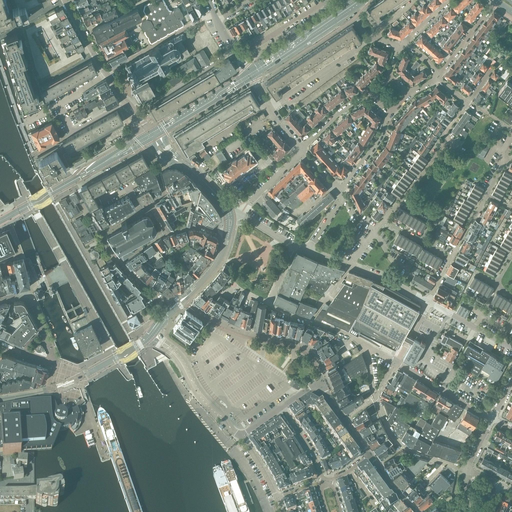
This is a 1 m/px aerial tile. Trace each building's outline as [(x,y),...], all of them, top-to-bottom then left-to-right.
[(0,0),(0,26),(12,22),(10,15),(8,16),(7,15),(11,14),(10,11),(8,12),(5,5),(6,5),(4,0),(0,0)] [(28,15),(27,14),(51,3),(58,0),(9,0),(13,9),(12,9),(16,19),(28,15)] [(179,8),(177,7),(173,10),(173,11),(172,10),(170,11),(168,8),(167,7),(167,6),(166,4),(165,4),(165,3),(163,0),(156,0),(156,1),(154,1),(150,3),(149,2),(144,5),(143,10),(146,16),(148,16),(147,19),(146,19),(141,21),(140,26),(143,30),(145,31),(144,33),(146,37),(148,37),(148,39),(150,43),(152,43),(157,41),(157,40),(158,40),(161,39),(161,38),(162,38),(167,35),(167,34),(168,33),(169,34),(175,31),(175,30),(176,30),(178,29),(178,28),(179,28),(183,26),(184,24),(181,19),(183,18),(183,16),(179,8)] [(282,0),(278,0),(277,1),(281,8),(283,11),(285,10),(283,7),(286,5),(282,0)] [(290,0),(282,0),(286,5),(290,13),(293,11),(289,3),(291,2),(290,0)] [(388,12),(407,0),(378,0),(364,9),(373,24),(378,21),(383,18),(381,15),(387,11),(388,12)] [(437,7),(431,0),(429,2),(430,2),(428,5),(433,11),(437,7)] [(461,0),(459,0),(456,3),(462,9),(466,5),(461,0)] [(478,0),(475,4),(481,9),(485,5),(478,0)] [(80,12),(81,12),(94,6),(97,4),(96,1),(78,8),(80,12)] [(205,13),(198,1),(192,4),(199,16),(200,16),(201,16),(203,15),(203,14),(205,13)] [(277,1),(271,4),(275,11),(280,19),(282,17),(278,10),(281,8),(277,1)] [(462,9),(456,3),(452,7),(458,13),(462,9)] [(110,19),(104,6),(103,7),(102,4),(100,6),(102,10),(103,9),(104,12),(102,14),(105,21),(110,19)] [(111,9),(108,4),(108,5),(105,6),(104,6),(110,19),(114,17),(111,9)] [(271,4),(266,7),(270,14),(275,22),(277,21),(272,13),(275,11),(271,4)] [(475,4),(471,9),(478,14),(481,9),(475,4)] [(190,5),(186,8),(187,11),(192,21),(197,18),(190,5)] [(424,5),(421,7),(428,15),(432,11),(427,6),(426,7),(424,5)] [(82,16),(87,14),(89,13),(88,10),(89,11),(95,8),(94,6),(81,12),(82,16)] [(58,15),(49,20),(49,19),(48,17),(47,18),(44,14),(21,27),(26,46),(31,70),(33,73),(32,74),(32,73),(32,74),(38,85),(84,60),(79,51),(84,48),(62,7),(55,11),(58,15)] [(116,7),(111,9),(114,17),(119,14),(116,7)] [(266,7),(261,10),(265,17),(270,25),(272,24),(268,16),(270,14),(266,7)] [(421,12),(419,13),(425,19),(428,15),(421,7),(419,10),(421,12)] [(96,37),(98,40),(107,36),(107,35),(109,34),(109,35),(115,32),(114,31),(141,18),(137,8),(92,29),(96,37)] [(452,8),(447,11),(453,17),(457,14),(452,8)] [(471,9),(468,13),(474,18),(478,14),(471,9)] [(256,13),(260,20),(265,28),(267,26),(263,19),(265,17),(261,10),(256,13)] [(453,17),(447,11),(443,15),(449,21),(453,17)] [(494,11),(491,15),(500,22),(502,20),(499,18),(501,16),(494,11)] [(99,12),(92,15),(95,22),(98,21),(102,19),(99,12)] [(416,12),(413,15),(420,22),(425,19),(419,13),(418,14),(416,12)] [(255,23),(260,20),(256,13),(251,16),(255,23)] [(474,18),(468,13),(465,18),(471,23),(474,18)] [(95,22),(92,15),(86,18),(83,19),(87,25),(90,24),(95,22)] [(420,22),(413,15),(410,17),(412,19),(411,21),(416,26),(420,22)] [(491,15),(487,19),(494,24),(496,22),(499,25),(500,22),(491,15)] [(253,26),(257,33),(259,31),(255,23),(251,16),(245,19),(251,28),(253,26)] [(442,16),(438,20),(444,26),(448,22),(442,16)] [(487,19),(484,23),(494,30),(495,28),(493,26),(494,24),(487,19)] [(244,20),(239,23),(243,30),(246,28),(249,34),(252,33),(244,20)] [(438,20),(434,23),(440,30),(442,29),(441,28),(444,26),(438,20)] [(388,35),(401,40),(415,27),(410,21),(399,30),(390,28),(388,35)] [(457,21),(455,24),(465,31),(468,27),(461,21),(459,23),(457,21)] [(239,23),(234,26),(238,33),(243,30),(239,23)] [(434,23),(430,27),(436,33),(438,31),(439,32),(440,30),(434,23)] [(484,23),(481,28),(488,33),(490,30),(492,32),(494,30),(484,23)] [(456,28),(455,30),(462,35),(465,31),(455,24),(454,25),(456,28)] [(238,33),(234,26),(228,29),(233,36),(238,33)] [(295,26),(286,32),(288,36),(298,30),(295,26)] [(292,85),(364,42),(355,27),(267,80),(277,97),(283,93),(280,87),(290,81),(292,85)] [(436,33),(430,27),(426,31),(431,37),(436,33)] [(125,39),(123,37),(128,34),(124,28),(120,30),(119,30),(120,31),(115,33),(98,42),(101,48),(103,52),(106,57),(120,50),(121,50),(125,48),(125,47),(128,46),(133,43),(130,37),(125,39)] [(481,28),(478,32),(487,39),(488,37),(486,35),(488,33),(481,28)] [(452,34),(451,34),(458,39),(462,35),(455,30),(453,32),(451,29),(449,32),(452,34)] [(450,36),(448,38),(455,44),(458,39),(451,34),(448,32),(447,34),(450,36)] [(478,32),(475,36),(481,41),(483,39),(485,41),(487,39),(478,32)] [(184,37),(185,36),(183,33),(182,33),(170,40),(169,40),(167,41),(166,41),(167,42),(163,44),(162,43),(162,44),(158,46),(157,46),(157,47),(149,51),(148,51),(148,52),(145,54),(144,54),(144,55),(140,57),(139,56),(139,57),(135,59),(134,59),(135,60),(130,62),(130,61),(130,62),(126,64),(125,64),(126,65),(125,65),(126,65),(125,67),(126,69),(128,70),(127,70),(127,72),(127,73),(126,73),(126,74),(129,78),(130,78),(131,79),(132,79),(133,79),(136,83),(139,82),(140,84),(132,88),(131,91),(132,93),(135,94),(139,101),(145,97),(147,101),(152,99),(151,98),(156,96),(154,92),(152,89),(155,87),(152,82),(149,83),(147,80),(172,66),(174,65),(185,58),(186,58),(185,58),(184,56),(189,54),(189,53),(190,53),(189,53),(186,48),(186,47),(185,48),(184,47),(186,46),(185,43),(183,44),(181,40),(185,38),(184,37)] [(3,39),(9,59),(10,62),(10,63),(10,62),(16,79),(14,80),(20,97),(19,97),(19,98),(23,109),(25,108),(37,104),(38,103),(36,98),(37,98),(36,97),(38,97),(37,94),(36,90),(34,91),(34,92),(33,93),(27,76),(28,75),(28,74),(28,75),(26,69),(24,64),(25,63),(19,46),(20,46),(21,47),(23,46),(22,42),(21,39),(19,40),(17,34),(15,35),(4,38),(4,39),(3,39)] [(416,42),(420,46),(427,39),(422,35),(416,42)] [(473,38),(471,40),(481,47),(482,45),(480,43),(481,41),(475,36),(474,36),(472,37),(473,38)] [(444,38),(442,40),(452,48),(455,44),(448,38),(447,41),(444,38)] [(424,47),(426,49),(431,43),(427,39),(420,46),(423,48),(424,47)] [(452,48),(442,40),(441,42),(444,45),(442,47),(449,52),(452,48)] [(471,40),(468,44),(475,50),(476,49),(478,50),(481,47),(471,40)] [(426,49),(431,54),(436,47),(431,43),(426,49)] [(468,44),(465,49),(474,56),(475,54),(473,52),(475,50),(468,44)] [(372,45),(370,46),(369,49),(368,51),(368,52),(368,53),(377,56),(378,55),(380,55),(378,62),(380,64),(384,66),(389,52),(372,45)] [(432,56),(435,59),(441,52),(439,51),(441,49),(442,48),(438,45),(436,47),(431,54),(433,56),(432,56)] [(461,52),(462,53),(468,58),(470,56),(472,58),(474,56),(465,49),(463,50),(461,52)] [(107,59),(110,65),(111,65),(112,66),(128,57),(124,50),(107,59)] [(177,67),(180,73),(182,75),(183,74),(184,75),(191,71),(191,69),(193,68),(195,72),(203,67),(210,62),(203,50),(193,55),(194,57),(177,67)] [(441,52),(435,59),(439,63),(445,56),(441,52)] [(462,53),(459,57),(468,64),(469,62),(467,60),(468,58),(462,53)] [(362,54),(359,56),(365,64),(368,62),(362,54)] [(403,54),(401,62),(406,64),(408,61),(409,61),(410,57),(403,54)] [(481,58),(475,68),(478,70),(479,68),(485,72),(488,66),(483,63),(487,58),(484,56),(482,59),(481,58)] [(459,57),(455,61),(462,66),(464,64),(466,66),(468,64),(459,57)] [(155,117),(238,73),(230,58),(219,63),(221,68),(214,71),(213,70),(161,97),(163,100),(150,107),(155,117)] [(88,63),(39,90),(45,100),(97,71),(93,64),(94,64),(91,59),(87,62),(88,63)] [(493,66),(496,68),(501,61),(498,59),(493,66)] [(455,61),(452,65),(461,73),(463,71),(460,69),(462,66),(455,61)] [(376,62),(372,66),(379,73),(381,72),(382,72),(383,71),(383,70),(384,69),(376,62)] [(398,71),(400,73),(405,67),(406,64),(401,62),(398,68),(397,68),(396,71),(397,72),(398,71)] [(452,65),(449,69),(456,75),(457,73),(460,75),(461,73),(452,65)] [(372,66),(368,71),(374,77),(377,74),(378,75),(379,73),(372,66)] [(400,74),(404,78),(410,71),(405,67),(400,73),(400,74)] [(507,68),(501,76),(505,79),(511,71),(507,68)] [(456,75),(449,69),(445,75),(455,84),(457,81),(459,82),(460,80),(455,76),(456,75)] [(421,73),(418,74),(421,80),(428,77),(424,70),(420,72),(421,73)] [(475,72),(473,75),(479,79),(483,74),(477,70),(476,72),(475,72)] [(495,71),(491,76),(496,80),(497,78),(498,79),(501,75),(500,75),(502,72),(500,70),(498,73),(495,71)] [(368,71),(364,75),(370,81),(371,80),(372,81),(374,78),(373,78),(374,77),(368,71)] [(409,82),(415,76),(410,71),(404,78),(409,82)] [(479,79),(473,75),(470,73),(468,76),(469,77),(474,80),(472,82),(476,84),(479,79)] [(415,76),(409,82),(411,84),(412,85),(415,84),(415,83),(421,80),(418,74),(415,76)] [(364,75),(359,79),(367,86),(368,85),(367,84),(370,81),(364,75)] [(83,93),(87,99),(94,95),(100,91),(101,89),(109,85),(106,79),(105,79),(96,84),(83,93)] [(367,86),(359,79),(355,83),(362,90),(363,90),(364,90),(365,89),(365,88),(367,86)] [(493,89),(491,88),(493,85),(491,83),(492,81),(489,79),(482,89),(489,94),(491,91),(495,93),(496,92),(493,89)] [(461,88),(464,91),(471,82),(469,81),(467,84),(465,83),(464,84),(463,83),(461,86),(462,86),(461,88)] [(502,88),(498,93),(511,102),(511,84),(507,81),(502,87),(502,88)] [(471,82),(464,91),(468,95),(473,88),(470,87),(472,84),(474,86),(475,85),(471,82)] [(351,85),(349,86),(352,94),(358,92),(355,85),(352,86),(351,85)] [(352,94),(349,86),(347,87),(344,89),(347,96),(352,94)] [(99,93),(102,97),(102,99),(113,93),(110,87),(99,93)] [(429,93),(425,96),(429,102),(435,99),(434,98),(436,96),(438,98),(442,92),(436,87),(432,92),(431,91),(430,92),(429,93)] [(251,90),(173,132),(186,157),(190,155),(195,165),(201,162),(195,151),(205,146),(201,140),(261,108),(251,90)] [(341,90),(337,94),(342,100),(346,97),(341,90)] [(448,98),(442,92),(438,98),(440,99),(439,101),(443,104),(448,98)] [(474,99),(477,100),(477,102),(478,102),(479,102),(479,103),(481,101),(483,103),(489,95),(486,93),(484,96),(479,92),(474,99)] [(103,98),(96,102),(97,106),(99,109),(105,106),(106,105),(105,104),(106,104),(116,98),(113,93),(103,99),(103,98)] [(334,95),(333,96),(338,103),(342,100),(337,94),(334,96),(334,95)] [(332,98),(329,101),(334,107),(338,103),(333,96),(331,97),(332,98)] [(429,102),(425,96),(418,100),(423,106),(429,102)] [(116,98),(106,104),(105,104),(106,105),(105,106),(107,109),(108,109),(118,104),(119,103),(116,98)] [(334,107),(329,101),(324,104),(329,111),(334,107)] [(410,106),(411,107),(417,112),(422,107),(416,101),(414,103),(413,103),(412,103),(410,104),(411,105),(410,106)] [(447,105),(448,106),(456,111),(460,107),(454,102),(451,105),(449,104),(448,103),(447,105)] [(363,113),(369,107),(367,106),(367,105),(366,104),(363,105),(363,106),(357,110),(360,115),(363,113)] [(320,105),(317,108),(324,115),(328,111),(323,106),(322,107),(320,105)] [(83,106),(78,109),(82,117),(88,115),(83,106)] [(456,111),(448,106),(447,107),(449,109),(447,112),(453,116),(456,111)] [(295,109),(303,118),(305,117),(297,107),(295,109)] [(363,113),(368,118),(374,111),(369,107),(363,113)] [(411,107),(407,111),(414,117),(418,113),(417,112),(411,107)] [(316,113),(315,114),(320,119),(324,115),(317,108),(314,111),(316,113)] [(503,118),(511,124),(511,109),(510,108),(503,118)] [(78,109),(72,111),(73,113),(74,113),(78,120),(82,117),(78,109)] [(357,116),(360,115),(357,110),(350,113),(354,120),(358,117),(357,116)] [(466,110),(463,114),(469,118),(471,116),(472,118),(476,121),(478,119),(473,116),(472,115),(466,110)] [(63,144),(64,145),(68,151),(122,120),(117,111),(62,141),(64,144),(63,144)] [(368,118),(373,122),(378,116),(378,115),(374,111),(368,118)] [(404,114),(403,115),(409,122),(414,117),(407,111),(405,112),(403,114),(404,114)] [(440,111),(438,114),(449,121),(452,117),(444,111),(442,113),(440,111)] [(284,118),(288,123),(295,116),(293,115),(290,113),(284,118)] [(312,113),(309,116),(317,123),(320,119),(315,114),(314,115),(312,113)] [(449,121),(438,114),(437,115),(442,119),(440,122),(446,126),(449,121)] [(463,114),(460,119),(472,127),(474,125),(470,122),(469,123),(467,121),(469,118),(463,114)] [(349,115),(344,118),(350,125),(354,121),(349,115)] [(403,115),(399,120),(405,126),(409,122),(403,115)] [(288,123),(291,126),(298,121),(296,119),(296,118),(295,116),(288,123)] [(317,123),(309,116),(306,118),(309,120),(307,122),(313,127),(317,123)] [(378,116),(373,122),(371,125),(377,128),(380,121),(381,121),(382,118),(381,117),(380,117),(378,116)] [(344,118),(340,122),(346,128),(350,125),(344,118)] [(405,126),(399,120),(398,119),(397,119),(396,119),(395,120),(395,121),(395,122),(394,124),(395,125),(394,128),(400,131),(405,126)] [(460,119),(457,123),(463,127),(465,125),(471,129),(472,127),(460,119)] [(291,126),(295,131),(301,125),(298,121),(291,126)] [(54,128),(51,122),(44,125),(45,126),(38,129),(38,128),(31,132),(34,138),(35,142),(36,141),(39,148),(46,145),(45,142),(51,139),(52,142),(59,138),(56,132),(57,131),(56,131),(55,131),(54,129),(55,129),(55,128),(54,128)] [(340,122),(336,126),(341,132),(346,128),(340,122)] [(439,122),(436,127),(442,131),(445,126),(439,122)] [(457,123),(455,126),(460,130),(467,135),(468,133),(464,131),(465,130),(462,128),(463,127),(457,123)] [(301,125),(295,131),(302,138),(310,130),(308,128),(309,127),(306,124),(303,127),(301,125)] [(442,131),(436,127),(432,124),(430,126),(435,129),(433,132),(439,136),(442,131)] [(369,125),(365,130),(373,135),(376,130),(369,125)] [(341,132),(336,126),(332,129),(337,136),(341,132)] [(460,130),(455,126),(452,130),(458,134),(459,132),(462,134),(466,137),(467,135),(460,130)] [(268,137),(270,139),(277,133),(273,128),(267,134),(269,137),(268,137)] [(393,129),(391,134),(399,138),(402,132),(393,129)] [(331,130),(327,134),(334,142),(337,139),(335,137),(336,136),(331,130)] [(365,130),(362,135),(370,140),(373,135),(365,130)] [(431,132),(429,135),(435,140),(438,136),(431,132)] [(272,140),(274,142),(280,137),(277,133),(270,139),(272,141),(272,140)] [(334,142),(327,134),(322,138),(328,144),(329,142),(331,145),(334,142)] [(391,134),(389,140),(397,144),(399,138),(391,134)] [(427,137),(426,139),(433,144),(435,140),(429,135),(426,134),(425,135),(427,137)] [(370,140),(362,135),(359,141),(367,145),(370,140)] [(274,142),(278,146),(284,141),(280,137),(274,142)] [(433,144),(426,139),(425,141),(420,138),(419,139),(424,143),(430,147),(433,144)] [(397,144),(389,140),(386,146),(395,149),(397,144)] [(278,146),(280,148),(281,147),(286,153),(291,148),(284,141),(278,146)] [(353,142),(352,144),(362,152),(365,148),(358,143),(356,144),(353,142)] [(312,149),(315,152),(324,144),(323,143),(320,145),(318,143),(312,149)] [(423,143),(420,147),(427,152),(430,148),(423,143)] [(315,152),(318,156),(325,150),(323,148),(325,146),(326,146),(324,144),(315,152)] [(353,148),(352,151),(359,156),(362,152),(352,144),(350,146),(353,148)] [(64,145),(58,148),(48,154),(48,153),(47,154),(47,155),(38,159),(38,160),(36,161),(47,181),(60,174),(71,168),(63,153),(68,151),(64,145)] [(281,147),(280,148),(276,151),(282,157),(286,153),(281,147)] [(386,147),(382,151),(389,157),(393,152),(386,147)] [(427,152),(420,147),(419,149),(417,148),(416,149),(418,151),(424,156),(427,152)] [(211,165),(216,161),(205,148),(199,152),(206,161),(201,166),(207,174),(214,168),(211,165)] [(318,156),(322,160),(331,152),(329,150),(327,153),(325,150),(318,156)] [(347,150),(346,152),(356,160),(359,156),(352,151),(350,153),(347,150)] [(216,154),(222,164),(227,161),(221,151),(216,154)] [(282,157),(276,151),(272,155),(278,161),(282,157)] [(382,151),(378,156),(385,162),(389,157),(382,151)] [(244,154),(237,159),(236,158),(231,162),(232,163),(224,169),(225,170),(221,173),(228,181),(255,161),(249,152),(245,155),(244,154)] [(322,160),(325,164),(332,158),(330,156),(333,154),(331,152),(322,160)] [(356,160),(346,152),(344,154),(347,156),(345,159),(352,164),(356,160)] [(75,169),(87,158),(82,153),(76,159),(77,161),(72,166),(75,169)] [(420,154),(417,158),(425,164),(428,160),(420,154)] [(142,155),(128,163),(136,177),(150,169),(142,155)] [(385,162),(378,156),(374,161),(382,167),(385,162)] [(325,164),(329,168),(338,159),(336,157),(334,160),(332,158),(325,164)] [(417,158),(415,162),(422,167),(425,164),(417,158)] [(329,168),(332,171),(338,165),(337,163),(339,161),(338,159),(329,168)] [(301,173),(302,174),(308,168),(303,162),(300,162),(295,167),(294,166),(291,170),(297,176),(298,177),(300,175),(299,174),(301,173)] [(373,162),(370,166),(380,173),(382,171),(379,169),(380,167),(373,162)] [(415,162),(412,165),(420,171),(422,167),(415,162)] [(128,163),(114,170),(122,184),(134,178),(136,177),(128,163)] [(335,175),(337,173),(344,166),(342,165),(340,167),(338,165),(332,171),(335,175)] [(420,171),(412,165),(409,169),(417,175),(420,171)] [(344,166),(337,173),(342,177),(348,170),(344,166)] [(370,166),(367,170),(374,175),(376,173),(378,175),(380,173),(370,166)] [(302,174),(306,178),(312,172),(308,168),(302,174)] [(150,169),(136,177),(134,178),(139,186),(141,187),(146,184),(152,181),(157,178),(154,173),(153,173),(151,172),(150,169)] [(168,169),(160,173),(164,185),(169,181),(169,183),(172,181),(176,178),(177,179),(177,178),(178,178),(184,174),(183,173),(179,171),(178,170),(176,169),(168,169)] [(407,169),(404,173),(412,179),(415,175),(407,169)] [(114,170),(101,178),(107,189),(108,192),(122,184),(114,170)] [(295,178),(297,176),(291,170),(287,173),(296,182),(297,180),(295,178)] [(367,170),(364,174),(374,181),(375,179),(372,177),(374,175),(367,170)] [(511,175),(505,171),(502,175),(511,180),(511,177),(511,175)] [(315,176),(312,172),(306,178),(307,180),(305,182),(306,184),(309,182),(315,176)] [(294,184),(296,182),(287,173),(284,177),(290,183),(292,181),(294,184)] [(404,173),(402,177),(410,183),(412,179),(404,173)] [(179,180),(175,183),(178,187),(180,187),(180,186),(180,187),(184,184),(185,186),(186,185),(192,181),(189,178),(187,176),(184,174),(178,178),(179,180)] [(364,174),(360,178),(368,184),(369,181),(372,183),(374,181),(364,174)] [(502,175),(500,179),(509,184),(511,180),(502,175)] [(324,185),(317,178),(316,176),(315,176),(309,182),(308,183),(310,184),(306,187),(298,195),(304,201),(314,192),(315,193),(324,185)] [(287,186),(289,184),(283,177),(279,181),(288,190),(289,188),(287,186)] [(402,177),(399,181),(407,186),(410,183),(402,177)] [(101,178),(91,183),(97,194),(107,189),(101,178)] [(160,188),(157,178),(152,181),(146,184),(149,190),(150,189),(152,192),(160,188)] [(169,183),(165,185),(168,192),(166,192),(168,197),(173,195),(174,197),(178,195),(181,193),(183,192),(180,187),(180,186),(180,187),(178,187),(175,183),(179,180),(178,178),(177,178),(177,179),(176,178),(172,181),(169,183)] [(360,178),(357,182),(367,190),(369,188),(366,186),(368,184),(360,178)] [(500,179),(498,183),(507,188),(509,184),(500,179)] [(186,185),(189,189),(196,187),(196,185),(192,181),(186,185)] [(286,191),(288,190),(279,181),(276,185),(282,191),(284,189),(286,191)] [(399,181),(397,184),(404,190),(407,186),(399,181)] [(357,182),(354,186),(361,192),(363,190),(366,192),(367,190),(357,182)] [(80,189),(91,208),(101,203),(97,194),(91,183),(80,189)] [(498,183),(496,187),(504,192),(507,188),(498,183)] [(149,190),(146,184),(141,187),(143,190),(144,191),(142,192),(141,189),(139,189),(138,187),(133,189),(136,195),(141,205),(154,198),(150,191),(149,190)] [(306,187),(304,184),(295,192),(298,194),(298,195),(306,187)] [(397,184),(394,188),(402,194),(404,190),(397,184)] [(475,184),(473,188),(481,192),(484,188),(475,184)] [(167,200),(171,207),(172,208),(178,204),(195,198),(193,203),(196,204),(200,189),(196,185),(196,187),(189,189),(183,192),(181,193),(178,195),(174,197),(173,195),(168,197),(167,198),(166,199),(167,200)] [(280,193),(282,191),(276,185),(272,188),(281,197),(282,195),(280,193)] [(327,189),(324,185),(315,193),(316,195),(319,193),(321,195),(327,189)] [(350,192),(356,204),(363,201),(360,194),(361,192),(354,186),(350,192)] [(496,187),(494,191),(502,196),(504,192),(496,187)] [(161,190),(160,188),(152,192),(154,196),(155,195),(156,196),(161,194),(161,191),(161,190)] [(279,198),(281,197),(272,188),(268,192),(275,198),(277,196),(279,198)] [(402,194),(394,188),(391,192),(399,197),(402,194)] [(473,188),(471,192),(479,196),(481,192),(473,188)] [(200,189),(196,204),(193,203),(192,203),(190,210),(186,224),(197,221),(198,219),(202,221),(204,222),(212,225),(221,217),(218,210),(215,206),(211,201),(207,196),(200,189)] [(388,191),(386,195),(393,200),(395,196),(388,191)] [(502,196),(494,191),(491,195),(500,200),(502,196)] [(295,192),(283,203),(286,206),(288,204),(294,209),(302,202),(297,196),(298,194),(295,192)] [(298,220),(305,224),(334,197),(330,192),(298,220)] [(471,192),(469,196),(477,200),(479,196),(471,192)] [(262,204),(274,217),(280,212),(284,215),(285,213),(281,211),(266,194),(263,197),(266,201),(262,204)] [(393,200),(386,195),(383,199),(390,204),(393,200)] [(77,196),(74,197),(71,198),(74,204),(80,201),(77,196)] [(104,209),(111,221),(116,219),(116,218),(120,216),(122,215),(124,214),(126,213),(127,212),(128,212),(130,211),(132,210),(134,208),(135,208),(132,203),(131,202),(130,200),(128,196),(120,200),(119,200),(117,202),(115,203),(113,204),(111,205),(110,205),(109,206),(107,207),(106,208),(104,209)] [(374,204),(377,201),(377,200),(381,203),(378,207),(384,212),(389,205),(377,196),(374,199),(374,200),(372,203),(374,204)] [(469,196),(466,199),(466,200),(473,204),(475,204),(477,200),(469,196)] [(169,215),(163,218),(170,229),(175,226),(172,221),(174,220),(176,219),(175,219),(176,218),(175,216),(186,209),(190,210),(192,203),(193,203),(195,198),(178,204),(172,208),(171,207),(166,211),(169,215)] [(63,207),(65,205),(68,204),(65,199),(60,202),(63,207)] [(465,199),(462,203),(471,207),(473,204),(466,200),(466,199),(465,199)] [(166,200),(161,203),(166,211),(171,207),(167,200),(166,201),(166,200)] [(363,201),(356,204),(360,212),(361,212),(360,212),(366,205),(364,201),(363,201)] [(491,201),(489,206),(496,210),(498,205),(491,201)] [(68,210),(71,209),(73,207),(71,202),(68,204),(65,205),(68,210)] [(104,209),(101,203),(91,208),(92,211),(91,212),(93,215),(88,218),(96,232),(107,226),(106,224),(111,221),(104,209)] [(156,206),(163,218),(169,215),(166,211),(161,203),(156,206)] [(462,203),(460,207),(469,211),(471,207),(462,203)] [(71,209),(74,214),(79,211),(76,206),(73,207),(71,209)] [(489,206),(486,210),(493,214),(496,210),(489,206)] [(460,207),(458,211),(467,215),(469,211),(460,207)] [(377,208),(374,212),(381,217),(383,213),(377,208)] [(395,216),(399,218),(403,210),(399,208),(395,216)] [(399,218),(403,221),(407,212),(403,210),(399,218)] [(486,210),(483,215),(490,219),(493,214),(486,210)] [(458,211),(456,214),(464,219),(467,215),(458,211)] [(381,217),(374,212),(370,218),(377,222),(381,217)] [(403,221),(406,223),(411,214),(407,212),(403,221)] [(406,223),(410,225),(415,217),(411,214),(406,223)] [(464,219),(456,214),(454,218),(462,223),(464,219)] [(154,236),(154,235),(155,232),(156,233),(157,232),(157,228),(156,228),(156,227),(155,227),(153,224),(154,223),(154,222),(152,222),(150,218),(150,217),(150,216),(149,217),(146,216),(146,215),(145,216),(143,216),(143,215),(142,216),(142,217),(139,219),(138,218),(137,218),(138,219),(134,222),(133,221),(132,221),(133,222),(128,225),(125,220),(120,223),(123,228),(118,230),(117,229),(116,230),(117,231),(113,233),(112,232),(111,233),(112,234),(108,236),(107,235),(106,236),(107,237),(107,238),(112,246),(118,254),(119,255),(120,255),(123,258),(137,248),(136,246),(137,245),(136,244),(139,243),(140,244),(141,243),(140,242),(143,240),(144,241),(145,241),(144,240),(147,239),(147,240),(148,239),(148,238),(150,237),(150,238),(151,237),(151,236),(153,235),(154,236)] [(490,219),(483,215),(480,220),(487,224),(490,219)] [(410,225),(414,227),(419,219),(415,217),(410,225)] [(414,227),(418,230),(423,221),(419,219),(414,227)] [(475,220),(473,225),(479,228),(482,224),(475,220)] [(423,221),(418,230),(422,232),(427,223),(423,221)] [(78,233),(79,232),(88,227),(85,222),(83,223),(77,226),(75,228),(78,233)] [(456,222),(453,227),(462,232),(465,227),(456,222)] [(479,228),(473,225),(470,229),(477,233),(479,228)] [(459,238),(444,229),(439,226),(434,235),(443,242),(447,234),(451,236),(449,240),(456,244),(459,238)] [(0,255),(1,255),(1,256),(6,253),(15,248),(17,246),(9,227),(4,229),(2,230),(2,231),(0,231),(0,255)] [(79,232),(82,237),(91,232),(88,227),(79,232)] [(462,232),(453,227),(451,232),(460,237),(462,232)] [(192,229),(188,231),(190,239),(190,241),(194,241),(195,239),(196,229),(195,229),(193,229),(192,229)] [(470,230),(467,234),(475,238),(477,234),(470,230)] [(186,231),(175,235),(179,243),(188,239),(186,231)] [(91,232),(82,237),(81,238),(83,243),(94,237),(91,232)] [(202,232),(199,240),(206,243),(206,241),(209,235),(203,232),(202,232)] [(394,242),(398,244),(403,236),(399,233),(394,242)] [(174,234),(168,236),(172,245),(178,242),(174,234)] [(475,238),(467,234),(465,239),(472,243),(475,238)] [(206,241),(217,245),(218,241),(216,238),(213,236),(209,235),(206,241)] [(169,246),(172,250),(174,249),(172,245),(168,236),(163,238),(167,244),(169,246)] [(398,244),(402,246),(406,238),(403,236),(398,244)] [(159,252),(162,255),(169,250),(160,238),(153,243),(159,251),(159,252)] [(402,246),(406,248),(410,240),(406,238),(402,246)] [(511,242),(505,238),(503,242),(511,247),(511,244),(511,242)] [(482,249),(484,250),(489,240),(486,239),(481,249),(482,249)] [(406,248),(410,251),(414,242),(410,240),(406,248)] [(464,240),(462,244),(472,249),(473,247),(475,248),(476,246),(464,240)] [(204,247),(215,252),(217,245),(206,241),(206,243),(205,244),(204,247)] [(410,251),(414,253),(418,244),(414,242),(410,251)] [(511,247),(503,242),(500,245),(508,251),(511,247)] [(151,244),(147,247),(153,255),(157,252),(151,244)] [(418,244),(414,253),(418,255),(422,247),(418,244)] [(472,249),(462,244),(459,249),(469,254),(472,249)] [(147,247),(144,250),(149,258),(153,255),(147,247)] [(187,250),(208,263),(211,258),(202,253),(199,252),(196,250),(190,247),(187,250)] [(202,253),(211,258),(215,252),(204,247),(202,253)] [(497,247),(495,251),(504,255),(506,251),(497,247)] [(418,257),(422,259),(427,251),(422,248),(418,257)] [(98,253),(97,250),(94,249),(91,251),(90,254),(92,257),(95,258),(98,256),(99,253),(98,253)] [(130,269),(132,268),(143,260),(147,257),(146,256),(147,255),(144,250),(142,251),(132,258),(125,262),(130,269)] [(183,252),(204,267),(208,263),(187,250),(183,252)] [(422,259),(426,261),(430,253),(427,251),(422,259)] [(495,251),(493,255),(502,259),(504,255),(495,251)] [(189,262),(190,263),(200,272),(204,267),(183,252),(180,255),(181,256),(184,259),(189,262)] [(295,311),(300,314),(305,303),(300,301),(300,299),(301,299),(300,299),(302,295),(304,291),(304,292),(304,291),(306,288),(306,287),(306,286),(317,262),(314,260),(311,259),(311,258),(310,258),(310,259),(307,257),(304,256),(304,255),(300,254),(301,254),(297,252),(294,258),(294,259),(292,262),(291,266),(290,266),(289,270),(288,270),(289,270),(287,274),(285,278),(283,282),(282,286),(281,286),(280,290),(279,289),(279,290),(280,290),(278,294),(278,293),(278,294),(276,297),(276,298),(274,301),(274,302),(279,304),(284,306),(284,307),(284,306),(289,309),(290,309),(295,311)] [(457,256),(466,261),(467,262),(470,258),(460,252),(457,256)] [(426,261),(430,264),(434,255),(430,253),(426,261)] [(430,264),(434,266),(438,257),(434,255),(430,264)] [(493,255),(491,259),(500,263),(502,259),(493,255)] [(466,261),(457,256),(455,260),(464,265),(466,261)] [(438,257),(434,266),(438,268),(442,260),(438,257)] [(13,261),(17,280),(19,289),(20,288),(29,286),(30,286),(28,278),(28,277),(28,276),(27,276),(26,272),(27,272),(27,270),(26,270),(24,259),(23,258),(23,259),(14,261),(13,261)] [(161,258),(155,262),(158,268),(165,263),(161,258)] [(491,259),(489,263),(497,267),(500,263),(491,259)] [(136,287),(138,286),(125,274),(123,275),(121,273),(122,272),(110,260),(106,264),(107,264),(99,269),(102,274),(101,274),(107,285),(108,284),(110,286),(117,283),(128,294),(124,298),(131,311),(146,303),(143,297),(144,296),(140,292),(140,291),(136,287)] [(132,268),(138,274),(150,265),(143,260),(132,268)] [(7,262),(10,276),(11,281),(17,280),(13,261),(7,262)] [(317,262),(306,286),(312,289),(323,294),(333,279),(337,280),(345,270),(338,268),(338,269),(336,268),(336,267),(335,267),(335,268),(334,267),(330,266),(328,265),(327,265),(324,264),(321,263),(318,262),(317,262)] [(189,269),(196,276),(200,272),(190,263),(186,267),(189,269)] [(489,263),(487,267),(495,271),(497,267),(489,263)] [(226,264),(221,271),(228,276),(228,277),(234,281),(239,275),(233,270),(226,264)] [(451,264),(449,269),(456,273),(457,270),(459,271),(460,269),(451,264)] [(144,280),(145,280),(153,269),(152,269),(153,268),(150,265),(138,274),(144,280)] [(149,282),(151,284),(160,271),(154,267),(153,268),(152,269),(153,269),(145,280),(148,282),(149,282)] [(495,271),(487,267),(485,271),(493,276),(495,271)] [(176,279),(176,281),(177,292),(179,291),(184,290),(182,278),(181,270),(179,271),(178,269),(174,270),(175,273),(176,279)] [(189,269),(184,274),(187,278),(187,279),(191,282),(196,276),(189,269)] [(456,273),(449,269),(446,273),(454,277),(456,273)] [(160,271),(151,284),(155,287),(158,289),(169,274),(166,272),(164,274),(160,271)] [(221,272),(216,277),(223,283),(228,277),(228,276),(221,271),(221,272)] [(349,331),(352,325),(354,322),(358,316),(360,312),(362,306),(366,298),(370,287),(373,280),(349,271),(341,281),(345,283),(329,305),(327,307),(326,309),(322,308),(314,318),(321,321),(322,319),(349,331)] [(424,278),(434,284),(437,279),(427,273),(424,278)] [(158,289),(161,291),(169,284),(171,282),(174,277),(169,274),(158,289)] [(411,282),(414,284),(414,283),(425,290),(429,292),(433,285),(415,275),(411,282)] [(10,276),(3,278),(5,291),(13,290),(11,281),(10,276)] [(216,277),(211,283),(218,289),(223,283),(216,277)] [(469,285),(473,287),(478,279),(474,277),(469,285)] [(473,287),(477,290),(482,281),(478,279),(473,287)] [(17,280),(11,281),(13,290),(14,290),(15,289),(19,289),(17,280)] [(361,321),(375,329),(400,343),(401,344),(404,339),(409,341),(412,343),(403,359),(414,365),(426,345),(415,339),(414,339),(411,337),(406,335),(410,327),(411,327),(420,310),(385,291),(385,290),(387,286),(384,284),(373,280),(370,287),(366,298),(362,306),(360,312),(358,316),(354,322),(352,325),(356,327),(359,320),(361,321)] [(170,285),(169,284),(161,291),(167,295),(168,295),(177,292),(176,281),(175,281),(173,282),(170,284),(170,285)] [(477,290),(481,292),(486,283),(482,281),(477,290)] [(117,283),(110,286),(109,287),(117,300),(123,297),(124,298),(128,294),(117,283)] [(481,292),(485,294),(490,286),(486,283),(481,292)] [(210,284),(201,293),(204,295),(209,293),(209,292),(211,292),(212,293),(217,290),(210,284)] [(490,286),(485,294),(489,296),(494,288),(490,286)] [(434,299),(443,304),(446,298),(453,301),(456,296),(439,287),(433,297),(434,299)] [(228,320),(231,322),(238,308),(239,306),(239,305),(242,300),(245,294),(242,292),(238,299),(233,309),(228,319),(227,320),(228,320)] [(200,306),(203,302),(209,296),(211,295),(210,293),(209,293),(204,295),(201,293),(195,299),(195,300),(195,302),(200,306)] [(491,301),(495,304),(500,295),(496,293),(491,301)] [(200,306),(204,309),(212,298),(213,296),(211,295),(209,296),(203,302),(200,306)] [(495,304),(499,306),(504,297),(500,295),(495,304)] [(214,313),(215,313),(219,316),(226,305),(228,306),(230,302),(220,296),(217,300),(210,310),(211,311),(210,312),(213,313),(214,313)] [(221,315),(228,319),(233,309),(238,299),(234,297),(230,302),(228,307),(228,306),(228,307),(226,306),(224,309),(221,315)] [(499,306),(503,308),(508,300),(504,297),(499,306)] [(209,310),(210,310),(216,301),(212,298),(204,309),(208,311),(209,310)] [(446,298),(443,304),(453,309),(455,305),(451,304),(453,301),(446,298)] [(129,312),(123,300),(118,303),(125,315),(129,312)] [(246,327),(251,328),(257,304),(258,301),(254,300),(252,307),(250,311),(246,327)] [(503,308),(507,310),(511,302),(508,300),(503,308)] [(13,345),(14,342),(21,345),(22,345),(23,345),(23,344),(24,344),(24,343),(24,342),(23,342),(30,334),(35,329),(35,330),(36,330),(37,330),(37,329),(38,329),(38,328),(38,327),(32,316),(28,310),(25,304),(24,304),(24,303),(23,303),(22,302),(21,302),(20,302),(19,302),(14,302),(14,303),(15,308),(15,309),(16,309),(17,309),(23,319),(21,321),(11,331),(3,327),(6,321),(2,319),(1,320),(0,321),(0,338),(7,342),(13,345)] [(0,321),(1,320),(2,319),(6,310),(9,303),(0,305),(0,321)] [(305,303),(300,314),(307,316),(314,306),(305,303)] [(235,323),(241,325),(248,306),(244,304),(242,308),(235,323)] [(257,304),(251,328),(252,329),(262,330),(264,321),(265,317),(266,306),(257,304)] [(307,316),(310,317),(319,306),(315,305),(314,306),(307,316)] [(456,312),(466,318),(470,311),(460,305),(456,312)] [(231,322),(235,323),(242,308),(239,306),(238,308),(231,322)] [(241,325),(246,327),(250,311),(252,307),(248,306),(241,325)] [(6,310),(2,319),(6,321),(9,315),(10,314),(9,312),(6,310)] [(173,329),(189,340),(192,337),(193,338),(194,335),(193,334),(202,322),(186,310),(182,315),(176,323),(177,323),(173,329)] [(269,331),(276,333),(278,318),(275,318),(276,313),(274,311),(272,311),(269,331)] [(9,315),(6,321),(3,327),(11,331),(21,321),(21,320),(9,315)] [(141,324),(137,318),(136,315),(127,320),(132,329),(141,324)] [(281,333),(288,334),(290,321),(283,321),(281,333)] [(288,334),(295,336),(298,323),(290,321),(288,334)] [(298,323),(295,336),(300,337),(304,326),(298,323)] [(90,324),(73,332),(83,354),(100,346),(100,345),(90,324)] [(302,338),(308,341),(315,327),(308,324),(302,338)] [(308,341),(312,344),(319,338),(325,330),(315,327),(308,341)] [(202,340),(208,344),(216,331),(210,328),(202,340)] [(325,330),(319,338),(323,342),(324,343),(328,340),(335,334),(325,330)] [(441,340),(445,342),(445,343),(446,342),(460,350),(463,344),(449,336),(444,334),(441,340)] [(319,338),(312,344),(317,348),(320,345),(323,342),(319,338)] [(191,351),(196,356),(204,348),(202,346),(205,343),(203,340),(191,351)] [(478,375),(491,354),(490,353),(489,354),(485,352),(486,351),(486,350),(483,348),(470,341),(463,351),(464,352),(458,363),(478,375)] [(320,354),(332,347),(329,342),(318,350),(320,354)] [(451,348),(449,350),(457,354),(459,350),(448,344),(447,346),(451,348)] [(179,345),(176,348),(184,355),(187,352),(179,345)] [(332,347),(320,354),(323,359),(334,351),(332,347)] [(445,350),(444,352),(455,358),(457,354),(449,350),(448,352),(445,350)] [(331,355),(333,360),(339,356),(337,353),(336,352),(331,355)] [(455,358),(444,352),(443,354),(446,356),(445,358),(453,362),(455,358)] [(343,366),(330,375),(331,376),(335,389),(336,389),(340,386),(360,372),(367,367),(362,354),(357,357),(343,366)] [(491,354),(478,375),(484,379),(486,376),(488,377),(487,379),(495,384),(498,379),(498,378),(504,369),(504,368),(507,365),(496,358),(496,357),(491,354)] [(0,356),(0,365),(6,368),(11,370),(15,358),(5,355),(1,355),(0,356)] [(326,365),(333,360),(331,355),(324,360),(326,365)] [(9,376),(4,390),(29,385),(30,383),(33,374),(36,365),(27,363),(21,361),(15,359),(15,358),(11,370),(9,376)] [(326,365),(328,369),(334,366),(334,365),(336,363),(335,362),(339,360),(338,358),(333,360),(326,365)] [(330,375),(343,366),(341,362),(337,364),(337,365),(328,370),(330,375)] [(0,371),(1,372),(6,374),(9,376),(11,370),(6,368),(0,365),(0,371)] [(33,374),(30,383),(33,384),(35,384),(36,384),(38,379),(39,376),(41,367),(36,365),(33,374)] [(36,365),(41,367),(39,376),(38,379),(36,384),(41,383),(42,381),(44,381),(48,370),(47,368),(41,366),(41,367),(36,365)] [(402,374),(397,371),(391,382),(396,385),(399,387),(400,387),(408,375),(403,372),(402,374)] [(1,386),(0,388),(0,390),(4,390),(9,376),(6,374),(3,380),(2,384),(1,386)] [(402,388),(406,391),(409,392),(417,380),(408,375),(400,387),(402,388)] [(209,389),(202,379),(201,380),(208,390),(209,389)] [(293,379),(290,384),(292,386),(293,385),(299,389),(302,386),(293,379)] [(404,402),(401,406),(422,418),(437,393),(417,380),(409,392),(407,396),(404,402)] [(394,389),(396,385),(391,382),(388,381),(386,385),(394,389)] [(337,396),(339,398),(340,398),(348,393),(351,390),(346,383),(341,386),(342,388),(340,390),(340,389),(336,392),(339,395),(337,396)] [(393,389),(394,389),(386,385),(383,390),(391,394),(393,391),(393,389)] [(218,403),(222,399),(212,389),(208,393),(218,403)] [(352,400),(344,405),(342,406),(345,410),(347,411),(355,406),(356,407),(361,404),(360,402),(364,399),(371,394),(370,391),(362,395),(352,400)] [(380,395),(388,400),(391,402),(392,400),(389,398),(391,396),(383,391),(380,395)] [(343,403),(344,405),(352,400),(351,398),(348,393),(340,398),(339,398),(337,399),(340,405),(341,405),(343,403)] [(431,410),(437,414),(439,411),(447,398),(440,394),(431,410)] [(322,402),(321,401),(320,402),(310,396),(302,401),(308,410),(309,409),(309,408),(316,408),(317,407),(317,406),(322,402)] [(391,422),(396,425),(400,418),(403,413),(402,413),(404,411),(396,406),(382,398),(382,399),(388,415),(390,416),(388,418),(391,422)] [(437,414),(431,424),(439,429),(440,429),(448,417),(444,415),(446,412),(452,402),(447,398),(439,411),(437,414)] [(322,400),(321,401),(322,402),(317,406),(317,407),(316,408),(318,412),(326,406),(322,400)] [(0,452),(3,452),(3,454),(21,453),(21,451),(51,449),(59,430),(62,430),(64,430),(67,429),(69,428),(70,429),(71,429),(72,428),(73,426),(74,425),(75,423),(76,424),(77,423),(77,422),(77,420),(78,418),(78,416),(79,416),(79,414),(78,412),(78,410),(77,409),(77,408),(68,413),(67,412),(65,410),(63,409),(60,409),(58,410),(55,411),(52,403),(51,403),(51,402),(50,402),(49,401),(27,403),(27,404),(24,404),(0,408),(0,452)] [(303,413),(308,410),(302,401),(298,404),(303,413)] [(298,404),(289,410),(298,422),(306,417),(303,413),(298,404)] [(374,404),(366,409),(368,413),(369,414),(370,416),(377,412),(374,404)] [(448,417),(455,421),(463,408),(456,404),(448,417)] [(321,416),(329,410),(326,406),(318,412),(321,416)] [(368,426),(370,425),(372,423),(370,420),(365,422),(363,419),(365,419),(365,418),(367,418),(370,416),(369,414),(368,413),(366,409),(353,418),(353,420),(353,421),(353,422),(355,424),(359,429),(367,425),(368,426)] [(325,421),(333,415),(329,410),(321,416),(325,421)] [(461,421),(459,424),(459,423),(457,427),(469,435),(471,431),(473,428),(479,418),(467,410),(461,421)] [(328,425),(336,419),(333,415),(325,421),(328,425)] [(282,434),(282,435),(290,429),(282,417),(280,417),(278,419),(285,428),(283,430),(284,433),(282,434)] [(306,417),(298,422),(301,427),(302,426),(309,421),(306,417)] [(408,444),(413,446),(421,431),(400,418),(396,425),(394,428),(398,436),(408,444)] [(272,429),(277,426),(279,430),(281,428),(283,430),(285,428),(278,419),(277,419),(276,420),(276,421),(273,422),(272,423),(271,424),(269,425),(272,429)] [(331,430),(339,424),(336,419),(328,425),(331,430)] [(363,436),(373,430),(383,425),(380,419),(372,423),(370,425),(368,426),(360,430),(363,436)] [(309,421),(302,426),(303,428),(302,428),(303,430),(304,430),(305,431),(312,425),(309,421)] [(421,431),(413,446),(427,451),(433,440),(439,429),(431,424),(426,421),(421,431)] [(334,434),(342,428),(339,424),(331,430),(334,434)] [(272,429),(269,425),(267,426),(265,427),(265,428),(270,436),(273,434),(274,437),(276,436),(277,435),(278,434),(277,431),(279,430),(277,426),(272,429)] [(312,425),(305,431),(305,432),(306,434),(307,434),(308,435),(315,429),(312,425)] [(383,425),(373,430),(373,431),(364,436),(368,441),(385,431),(383,425)] [(262,442),(264,440),(266,443),(267,442),(269,441),(270,440),(268,437),(270,436),(265,428),(264,428),(263,429),(263,430),(261,431),(264,436),(260,439),(262,442)] [(337,438),(345,432),(342,428),(334,434),(337,438)] [(290,429),(282,435),(286,441),(285,441),(282,443),(283,444),(296,437),(290,429)] [(315,429),(308,435),(308,436),(308,437),(309,438),(310,438),(310,439),(318,434),(315,429)] [(496,440),(498,441),(503,433),(502,432),(502,431),(499,430),(499,431),(498,430),(495,437),(497,438),(496,440)] [(252,437),(259,447),(261,446),(260,443),(262,442),(260,439),(264,436),(261,431),(259,433),(258,433),(257,433),(257,434),(255,436),(254,435),(253,436),(253,437),(252,437)] [(369,442),(373,448),(388,437),(385,431),(368,441),(369,442)] [(339,440),(340,443),(349,437),(345,432),(337,438),(337,439),(339,440)] [(502,440),(504,442),(508,434),(505,433),(504,433),(503,433),(498,441),(501,442),(502,440)] [(318,434),(310,439),(311,440),(311,441),(312,442),(313,442),(313,443),(321,438),(318,434)] [(261,446),(259,447),(252,437),(249,439),(249,441),(257,452),(265,446),(264,445),(262,447),(261,446)] [(272,442),(275,448),(277,447),(274,442),(280,439),(279,437),(272,442)] [(279,450),(282,455),(285,461),(291,471),(295,469),(297,467),(295,464),(294,462),(295,461),(297,460),(307,454),(304,449),(302,446),(300,442),(296,437),(283,444),(282,443),(280,439),(274,442),(277,447),(278,449),(279,450)] [(340,443),(344,447),(352,441),(349,437),(340,443)] [(373,448),(378,454),(393,442),(388,437),(373,448)] [(321,438),(313,443),(314,444),(313,445),(314,446),(315,446),(316,448),(324,443),(321,438)] [(433,440),(427,451),(456,461),(461,450),(442,443),(433,440)] [(344,447),(347,451),(355,446),(352,441),(344,447)] [(261,456),(262,459),(270,454),(268,451),(274,447),(271,443),(268,445),(270,447),(267,449),(265,446),(257,452),(259,454),(260,456),(261,456)] [(324,443),(316,448),(316,449),(317,451),(318,451),(318,452),(326,448),(324,443)] [(378,454),(382,460),(392,452),(393,453),(396,451),(391,444),(378,454)] [(347,451),(350,456),(358,450),(355,446),(347,451)] [(326,448),(318,452),(319,453),(318,454),(319,455),(320,455),(320,456),(329,453),(328,452),(326,448)] [(265,463),(266,464),(282,455),(279,450),(273,454),(274,454),(271,456),(270,454),(262,459),(263,460),(263,461),(264,462),(265,462),(265,463)] [(347,457),(342,458),(345,466),(354,460),(361,454),(358,450),(350,456),(347,458),(347,457)] [(402,450),(393,457),(397,462),(403,457),(402,455),(404,451),(402,450)] [(329,453),(320,456),(321,458),(320,458),(321,460),(322,460),(322,461),(331,457),(329,453)] [(307,454),(297,460),(298,462),(300,461),(304,467),(306,466),(307,467),(308,466),(312,465),(312,463),(309,459),(307,454)] [(269,470),(270,471),(278,467),(277,465),(280,464),(285,461),(282,455),(266,464),(267,466),(268,468),(268,469),(269,470)] [(397,462),(393,457),(384,463),(387,468),(397,462)] [(342,458),(337,460),(340,469),(341,469),(342,469),(343,468),(343,467),(344,467),(345,466),(342,458)] [(407,466),(415,474),(428,461),(418,458),(410,463),(407,466)] [(485,467),(489,460),(490,459),(488,458),(487,460),(484,458),(480,464),(480,465),(482,466),(483,466),(485,467)] [(407,465),(407,466),(410,463),(408,462),(407,462),(404,464),(401,459),(397,462),(399,465),(400,464),(403,468),(407,465)] [(487,469),(490,470),(493,463),(489,460),(485,467),(488,468),(487,469)] [(393,477),(397,473),(400,471),(400,470),(403,469),(402,468),(403,468),(400,464),(399,465),(397,462),(387,469),(389,471),(390,471),(392,477),(393,477)] [(492,471),(495,472),(498,465),(500,463),(498,462),(497,465),(493,463),(490,470),(492,471)] [(331,472),(328,463),(323,465),(327,475),(331,473),(331,472)] [(359,478),(361,481),(373,472),(372,470),(372,469),(371,467),(370,467),(367,464),(366,463),(353,473),(357,479),(359,478)] [(408,480),(409,481),(415,474),(407,466),(407,465),(403,468),(402,468),(403,469),(400,470),(401,472),(398,474),(393,478),(401,487),(408,480)] [(497,474),(499,475),(503,468),(498,465),(495,472),(497,474)] [(308,467),(312,479),(317,478),(313,466),(310,467),(308,467)] [(272,475),(273,477),(284,471),(283,469),(280,470),(278,467),(270,471),(271,472),(270,473),(271,474),(272,475)] [(304,472),(307,481),(312,479),(308,467),(306,468),(306,470),(304,471),(304,472)] [(435,489),(440,493),(448,484),(453,487),(454,479),(450,479),(450,482),(448,480),(449,479),(447,478),(451,470),(446,468),(444,471),(441,471),(429,483),(433,487),(435,489)] [(502,476),(504,477),(505,478),(506,478),(509,471),(503,468),(499,475),(502,477),(502,476)] [(301,470),(298,471),(303,482),(307,481),(304,472),(302,473),(301,470)] [(14,479),(14,480),(23,478),(22,472),(22,471),(13,473),(14,479)] [(276,482),(276,481),(284,478),(282,475),(285,473),(284,471),(273,477),(274,479),(274,480),(275,481),(276,482)] [(297,475),(295,476),(298,484),(303,482),(298,471),(296,472),(297,475)] [(361,481),(371,494),(383,485),(383,484),(382,482),(381,482),(378,478),(377,476),(376,476),(376,475),(375,474),(373,472),(361,481)] [(289,475),(290,478),(291,480),(292,482),(293,486),(298,484),(295,476),(292,477),(291,474),(289,475)] [(278,485),(278,486),(291,480),(290,478),(286,480),(285,477),(284,478),(276,481),(277,482),(276,482),(276,483),(276,484),(277,485),(278,485)] [(291,480),(278,486),(279,488),(278,489),(279,490),(280,491),(290,487),(289,484),(289,483),(292,482),(291,480)] [(407,495),(414,488),(410,484),(411,483),(409,481),(401,489),(403,491),(407,495)] [(64,492),(61,483),(47,487),(47,489),(32,490),(26,491),(26,489),(0,488),(0,505),(26,506),(26,502),(31,502),(36,502),(36,503),(41,505),(42,504),(52,506),(53,505),(57,503),(59,494),(64,492)] [(419,483),(414,488),(407,495),(412,500),(415,497),(416,497),(420,493),(419,493),(424,487),(419,483)] [(424,489),(414,499),(415,500),(415,501),(416,502),(417,502),(418,503),(426,495),(428,493),(427,493),(433,487),(429,483),(424,489)] [(381,506),(394,496),(392,494),(391,494),(390,494),(388,491),(387,491),(384,487),(385,486),(384,485),(383,485),(371,494),(380,506),(381,506)] [(429,494),(418,504),(422,509),(436,497),(432,492),(429,494)] [(394,496),(381,506),(382,507),(379,509),(381,511),(385,511),(399,503),(394,496)] [(295,502),(294,501),(293,497),(284,500),(284,501),(284,502),(284,503),(285,504),(286,506),(295,502)] [(511,502),(504,498),(502,503),(509,507),(511,504),(511,502)] [(297,508),(295,502),(286,506),(286,508),(286,509),(286,510),(287,510),(288,511),(297,508)] [(397,506),(391,511),(392,511),(391,511),(397,511),(401,509),(402,510),(405,507),(404,506),(403,504),(402,503),(402,504),(401,505),(400,504),(397,506)] [(500,508),(507,511),(509,507),(502,503),(500,508)]
